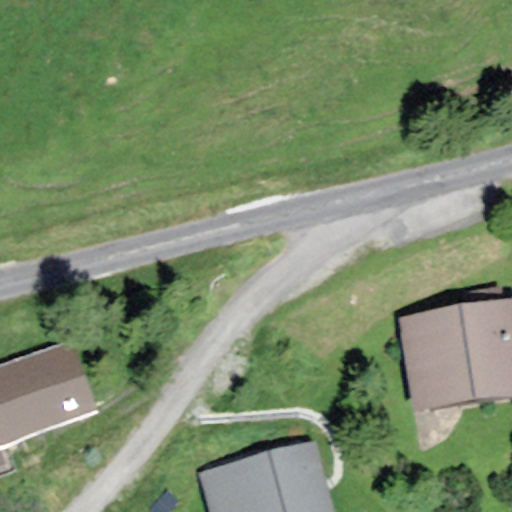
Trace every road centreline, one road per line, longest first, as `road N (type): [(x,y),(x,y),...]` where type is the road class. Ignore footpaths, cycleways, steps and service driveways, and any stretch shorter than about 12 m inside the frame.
road 1 (residential): [(85,511),(252,303),(338,228),(346,201)]
road 2 (unclassified): [(346,201),(0,288)]
road 3 (unclassified): [(511,159),(346,201)]
